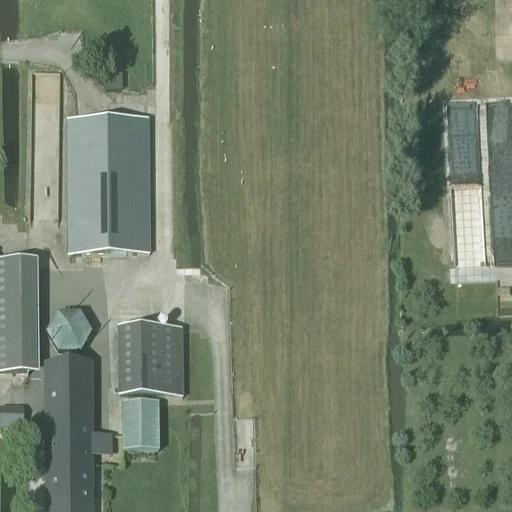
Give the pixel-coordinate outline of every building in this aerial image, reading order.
[(67,260),(149,259),(148,124),(66,124),(67,260)] [(0,379),(39,379),(37,266),(0,266),(0,379)] [(79,357),(91,337),(79,318),(56,318),(45,338),(57,358),(79,357)] [(117,403),(183,402),(181,333),(116,334),(117,403)] [(91,367),(44,368),(44,511),(91,511),(91,462),(111,461),(111,440),(91,440),(91,367)] [(121,456),(159,456),(158,407),(121,408),(121,456)] [(0,431),(22,431),(22,412),(0,411),(0,431)]
